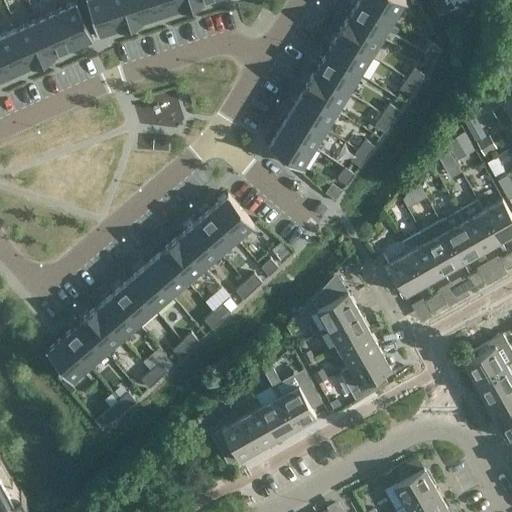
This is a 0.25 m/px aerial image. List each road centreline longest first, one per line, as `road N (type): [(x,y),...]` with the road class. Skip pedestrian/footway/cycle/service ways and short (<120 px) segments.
road 1 (residential): [(261,55),(231,42),(110,79),(0,132)]
road 2 (residential): [(218,140),(44,280)]
road 3 (unclassified): [(272,511),(442,416)]
